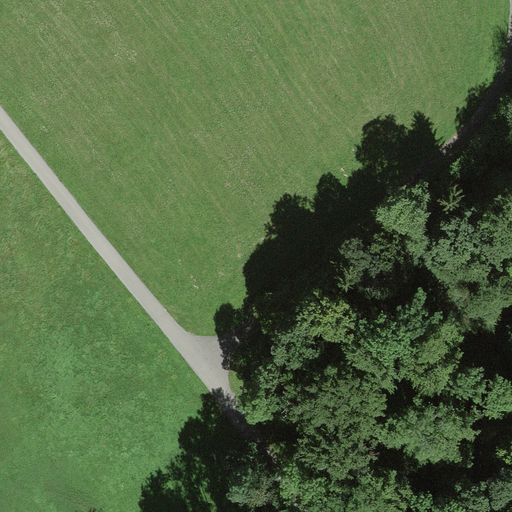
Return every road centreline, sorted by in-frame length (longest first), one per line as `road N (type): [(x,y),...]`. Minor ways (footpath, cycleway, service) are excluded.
road 1 (track): [(296,511),(197,357),(0,116)]
road 2 (track): [(197,357),(456,141),(499,80),(511,25)]
